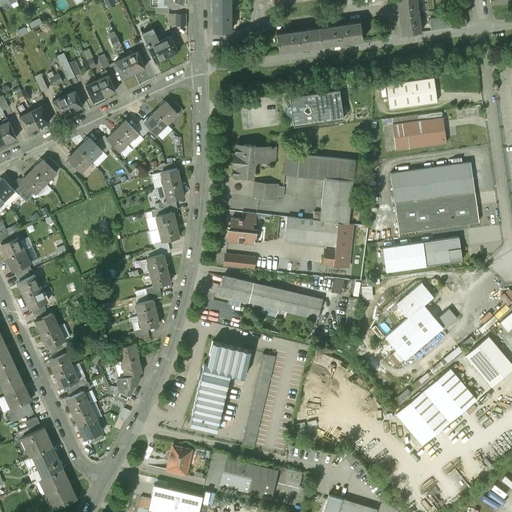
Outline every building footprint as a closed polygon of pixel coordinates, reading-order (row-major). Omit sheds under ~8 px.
[(212,0),(213,31),(231,30),(230,0),(212,0)] [(416,0),(397,0),(399,15),(418,13),(416,0)] [(186,14),(175,13),(175,26),(186,26),(186,14)] [(418,13),(399,15),(402,34),(421,31),(418,13)] [(465,13),(457,14),(459,26),(466,25),(465,13)] [(457,14),(429,18),(431,30),(459,26),(457,14)] [(360,22),(318,27),(321,45),(363,40),(360,22)] [(318,27),(277,33),(279,51),(321,45),(318,27)] [(160,41),(153,28),(142,33),(148,46),(146,47),(150,55),(152,54),(156,62),(167,57),(160,41)] [(123,33),(116,36),(120,45),(127,42),(123,33)] [(171,35),(160,41),(167,57),(178,52),(171,35)] [(116,36),(110,39),(114,48),(120,45),(116,36)] [(137,51),(126,56),(134,73),(145,67),(137,51)] [(68,62),(63,52),(57,55),(68,79),(75,76),(68,62)] [(105,54),(98,57),(103,67),(110,64),(105,54)] [(126,56),(115,61),(123,78),(134,73),(126,56)] [(92,58),(87,60),(91,68),(96,66),(92,58)] [(81,73),(75,59),(68,62),(75,76),(81,73)] [(87,60),(83,62),(86,70),(91,68),(87,60)] [(108,75),(106,71),(101,73),(103,77),(97,80),(105,96),(116,91),(108,74),(108,75)] [(44,90),(51,87),(43,72),(36,75),(44,90)] [(59,73),(54,75),(58,83),(63,81),(59,73)] [(54,75),(49,78),(53,86),(58,83),(54,75)] [(433,78),(385,84),(389,108),(436,101),(433,78)] [(97,80),(86,85),(94,101),(105,96),(97,80)] [(26,89),(21,91),(25,99),(29,97),(26,89)] [(339,89),(289,96),(291,106),(289,106),(286,110),(287,113),(291,116),(292,116),(294,126),(344,119),(339,89)] [(75,90),(64,95),(71,112),(82,107),(75,90)] [(21,91),(16,93),(20,101),(25,99),(21,91)] [(3,95),(0,96),(0,106),(2,110),(8,107),(3,95)] [(64,95),(52,101),(60,117),(71,112),(64,95)] [(167,102),(156,112),(167,123),(178,113),(172,106),(167,102)] [(184,111),(176,102),(172,106),(178,113),(180,115),(184,111)] [(41,106),(30,111),(38,128),(49,123),(41,106)] [(30,111),(19,116),(26,133),(38,128),(30,111)] [(156,112),(146,123),(151,128),(157,134),(167,123),(156,112)] [(442,117),(392,124),(395,149),(446,142),(442,117)] [(134,128),(126,120),(117,129),(129,142),(138,133),(134,128)] [(146,123),(143,120),(138,124),(147,133),(151,128),(146,123)] [(16,138),(8,121),(0,124),(0,133),(4,143),(16,138)] [(147,133),(138,124),(134,128),(138,133),(142,137),(147,133)] [(129,142),(117,129),(108,139),(113,144),(120,151),(129,142)] [(108,139),(105,136),(101,140),(109,149),(113,144),(108,139)] [(96,144),(90,138),(79,148),(90,160),(96,154),(97,155),(102,150),(96,144)] [(109,149),(101,140),(96,144),(102,150),(105,153),(109,149)] [(257,147),(255,145),(245,144),(242,145),(236,145),(235,153),(233,154),(232,165),(234,167),(233,175),(243,176),(243,172),(251,173),(251,177),(253,177),(254,165),(257,160),(269,161),(272,159),(273,156),(275,154),(273,151),(273,149),(271,146),(267,146),(265,148),(257,147)] [(90,160),(79,148),(68,159),(70,160),(78,168),(81,172),(86,167),(84,165),(90,160)] [(355,159),(292,152),(289,173),(324,177),(321,207),(314,207),(312,219),(338,222),(348,223),(355,159)] [(58,165),(49,157),(45,161),(53,170),(58,165)] [(45,161),(43,159),(33,170),(44,182),(50,176),(51,177),(56,172),(53,170),(45,161)] [(78,168),(70,160),(65,164),(73,173),(78,168)] [(470,161),(390,172),(398,232),(478,221),(470,161)] [(175,162),(163,165),(165,171),(176,168),(175,162)] [(165,171),(162,172),(165,186),(181,182),(177,168),(176,168),(165,171)] [(44,182),(33,170),(22,180),(33,192),(35,194),(40,189),(38,187),(44,182)] [(22,180),(19,177),(15,182),(29,196),(33,192),(22,180)] [(10,186),(3,178),(0,181),(0,196),(3,200),(9,206),(11,204),(10,203),(19,194),(10,186)] [(29,196),(15,182),(10,186),(19,194),(25,201),(29,196)] [(181,182),(165,186),(169,200),(174,199),(184,196),(181,182)] [(275,185),(255,182),(253,196),(276,199),(277,195),(274,195),(275,185)] [(169,200),(163,202),(164,208),(165,208),(176,205),(174,199),(169,200)] [(176,205),(165,208),(164,208),(151,211),(153,217),(156,216),(173,212),(177,211),(176,205)] [(173,212),(156,216),(159,228),(176,224),(173,212)] [(257,213),(242,212),(241,219),(253,220),(253,221),(256,221),(257,213)] [(312,219),(287,216),(285,237),(335,243),(336,243),(338,222),(312,219)] [(241,219),(231,217),(231,224),(233,224),(232,231),(228,230),(227,240),(236,241),(237,242),(242,243),(244,241),(255,242),(256,239),(255,239),(256,228),(252,228),(253,221),(253,220),(241,219)] [(335,243),(334,250),(326,249),(324,264),(348,266),(353,223),(348,223),(338,222),(336,243),(335,243)] [(176,224),(159,228),(162,241),(168,240),(179,237),(176,224)] [(7,234),(0,237),(0,243),(0,244),(9,240),(7,234)] [(9,240),(0,244),(6,257),(21,251),(18,243),(20,243),(17,236),(9,240)] [(458,237),(422,242),(425,265),(461,260),(458,237)] [(162,241),(156,243),(157,248),(169,246),(168,240),(162,241)] [(421,242),(382,247),(385,271),(425,265),(421,242)] [(169,246),(157,248),(159,254),(164,253),(170,251),(169,246)] [(21,251),(6,257),(13,271),(14,270),(25,265),(29,263),(26,257),(24,258),(21,251)] [(159,254),(148,257),(151,271),(167,268),(164,253),(159,254)] [(253,256),(225,253),(223,266),(252,269),(253,256)] [(25,265),(14,270),(16,276),(27,271),(25,265)] [(167,268),(151,271),(155,286),(158,285),(171,282),(167,268)] [(27,271),(16,276),(19,281),(30,276),(27,271)] [(19,281),(18,282),(24,296),(39,289),(35,282),(37,281),(34,274),(30,276),(19,281)] [(322,298),(223,275),(219,295),(262,305),(263,312),(275,315),(278,309),(317,318),(322,298)] [(421,282),(396,303),(407,317),(423,304),(433,296),(421,282)] [(155,286),(146,288),(147,294),(160,291),(158,285),(155,286)] [(39,289),(24,296),(30,309),(31,309),(42,304),(47,302),(44,295),(42,296),(39,289)] [(160,291),(147,294),(149,300),(153,299),(161,297),(160,291)] [(149,300),(136,303),(139,315),(156,311),(153,299),(149,300)] [(42,304),(31,309),(34,314),(45,309),(42,304)] [(407,317),(384,336),(404,359),(442,327),(435,319),(423,304),(407,317)] [(448,308),(435,319),(442,327),(443,328),(456,318),(448,308)] [(45,309),(34,314),(36,319),(47,315),(45,309)] [(156,311),(139,315),(142,328),(147,327),(159,324),(156,311)] [(511,331),(511,329),(511,311),(501,321),(511,331)] [(36,319),(35,320),(41,334),(56,327),(53,320),(54,319),(52,313),(47,315),(36,319)] [(56,327),(41,334),(47,347),(49,347),(59,342),(62,341),(56,327)] [(142,328),(136,330),(137,335),(148,333),(147,327),(142,328)] [(371,332),(377,340),(383,335),(378,327),(371,332)] [(148,333),(137,335),(139,341),(150,339),(148,333)] [(511,363),(488,335),(466,354),(492,386),(511,369),(511,363)] [(0,366),(12,361),(0,336),(0,366)] [(206,364),(203,363),(199,379),(198,379),(190,415),(191,415),(188,424),(215,431),(229,375),(243,378),(250,350),(211,341),(206,364)] [(59,342),(49,347),(51,352),(61,348),(59,342)] [(134,342),(118,346),(122,361),(138,357),(134,342)] [(61,348),(51,352),(54,358),(64,353),(61,348)] [(54,358),(49,360),(55,373),(72,366),(65,352),(54,358)] [(262,353),(254,387),(266,390),(274,356),(262,353)] [(138,357),(122,361),(126,375),(138,372),(141,371),(138,357)] [(0,381),(6,394),(23,386),(12,361),(0,366),(0,381)] [(72,366),(55,373),(61,387),(65,385),(76,381),(78,380),(72,366)] [(450,367),(396,413),(422,445),(477,399),(450,367)] [(126,375),(119,377),(121,388),(137,384),(138,372),(126,375)] [(76,381),(65,385),(67,391),(78,386),(76,381)] [(23,386),(6,394),(12,408),(28,400),(30,399),(23,386)] [(78,386),(67,391),(70,396),(81,391),(78,386)] [(254,387),(241,445),(253,447),(266,390),(254,387)] [(129,394),(118,389),(116,395),(127,399),(129,394)] [(70,396),(66,398),(73,412),(89,404),(83,391),(70,396)] [(127,399),(116,395),(113,400),(124,405),(127,399)] [(12,408),(6,410),(11,421),(33,411),(28,400),(12,408)] [(89,404),(73,412),(79,426),(95,418),(93,418),(90,411),(92,411),(89,404)] [(125,406),(121,414),(128,417),(132,409),(125,406)] [(35,416),(24,421),(27,427),(38,422),(35,416)] [(95,418),(79,426),(85,439),(90,437),(101,432),(102,432),(101,431),(99,432),(96,425),(98,424),(95,418)] [(38,422),(27,427),(29,432),(40,427),(38,422)] [(29,432),(21,436),(21,437),(24,436),(28,446),(26,447),(30,456),(35,454),(52,446),(42,426),(40,427),(29,432)] [(27,427),(16,432),(19,437),(21,436),(29,432),(27,427)] [(101,432),(90,437),(92,443),(103,438),(101,432)] [(191,449),(172,445),(167,469),(185,473),(191,449)] [(52,446),(35,454),(36,456),(24,462),(33,481),(39,478),(62,468),(52,446)] [(275,471),(227,460),(221,483),(269,494),(275,471)] [(285,465),(281,481),(302,486),(306,471),(285,465)] [(62,468),(39,478),(53,508),(75,498),(62,468)] [(511,469),(489,488),(499,501),(511,490),(511,469)] [(197,511),(202,495),(154,484),(148,508),(165,511),(197,511)] [(375,511),(377,509),(328,494),(322,511),(375,511)]
